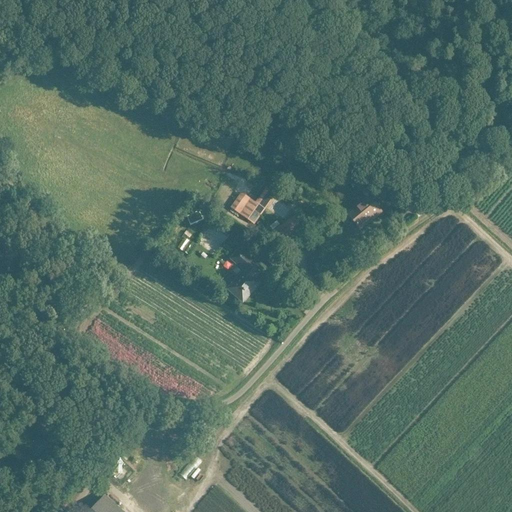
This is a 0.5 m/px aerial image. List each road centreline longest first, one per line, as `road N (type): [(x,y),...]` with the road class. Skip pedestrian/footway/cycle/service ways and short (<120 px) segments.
road 1 (unclassified): [(74,511),(152,422),(235,401),(335,300)]
road 2 (track): [(0,170),(99,287),(62,334),(157,420)]
road 3 (track): [(335,300),(511,135)]
road 4 (track): [(338,0),(461,180)]
